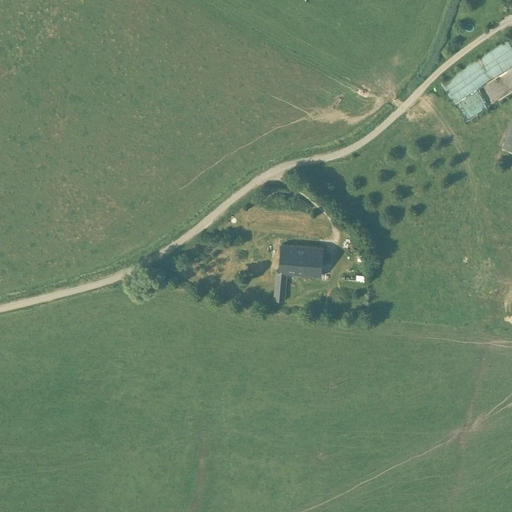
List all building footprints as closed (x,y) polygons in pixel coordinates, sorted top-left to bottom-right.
[(447,84),(459,100),(482,83),(471,67),(447,84)] [(472,111),(511,89),(511,67),(463,93),(472,111)] [(270,248),(250,246),(249,246),(246,249),(246,253),(249,256),(249,257),(252,257),(251,273),(270,275),(270,272),(277,272),(280,273),(282,244),(271,243),(270,248)] [(322,247),(282,244),(280,273),(286,273),(320,276),(322,247)] [(280,273),(277,272),(275,299),(285,300),(286,273),(280,273)]
